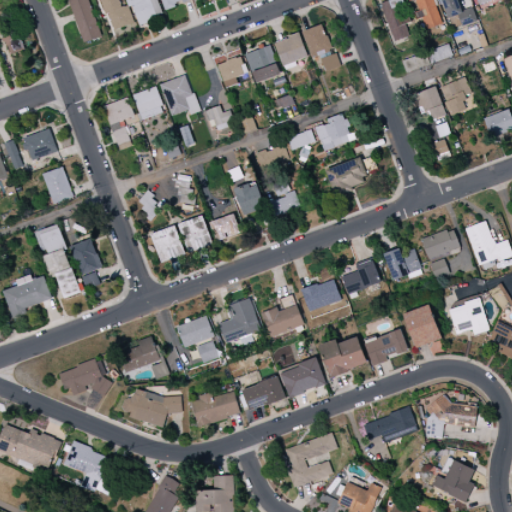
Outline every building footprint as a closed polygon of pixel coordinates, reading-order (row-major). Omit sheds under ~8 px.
[(67,0),(81,43),(100,38),(88,0),(67,0)] [(128,5),(119,8),(116,0),(100,0),(110,32),(134,25),(128,5)] [(156,0),(133,0),(130,1),(138,25),(163,16),(156,0)] [(160,0),(163,10),(189,1),(189,0),(160,0)] [(393,42),(408,36),(404,24),(411,22),(402,0),(390,0),(380,4),(393,42)] [(415,1),(418,12),(423,30),(440,26),(433,0),(408,0),(409,2),(415,1)] [(440,0),(450,29),(476,21),(472,7),(459,11),(455,0),(440,0)] [(303,31),(310,60),(331,55),(324,26),(303,31)] [(275,42),(282,67),(307,60),(300,35),(275,42)] [(452,56),(448,44),(427,53),(431,64),(452,56)] [(255,84),(280,76),(270,46),(245,54),(255,84)] [(321,59),(324,72),(340,68),(336,55),(321,59)] [(401,62),(405,74),(424,67),(420,55),(401,62)] [(509,85),(511,84),(511,55),(503,58),(509,85)] [(238,84),(236,78),(247,74),(242,56),(217,64),(225,88),(238,84)] [(160,84),(170,117),(188,111),(190,115),(199,113),(187,76),(160,84)] [(448,116),(474,108),(466,79),(439,87),(448,116)] [(141,121),(165,112),(156,87),(132,96),(141,121)] [(420,115),(429,112),(431,121),(445,116),(436,87),(413,94),(420,115)] [(276,110),(294,105),(291,96),(274,100),(276,110)] [(121,127),(119,121),(133,118),(128,99),(104,106),(110,130),(121,127)] [(206,111),(213,133),(227,128),(219,106),(206,111)] [(484,119),(491,138),(511,130),(511,118),(509,110),(484,119)] [(315,128),(322,151),(354,141),(345,113),(327,119),(328,124),(315,128)] [(186,148),(194,145),(188,126),(179,129),(186,148)] [(112,132),(119,151),(132,146),(125,127),(112,132)] [(31,162),(57,152),(49,129),(22,139),(31,162)] [(291,151),(313,142),(309,131),(287,140),(291,151)] [(21,167),(13,142),(5,144),(13,170),(21,167)] [(289,165),(284,146),(256,153),(261,172),(289,165)] [(0,180),(8,178),(0,156),(0,180)] [(325,170),(332,194),(379,180),(371,156),(325,170)] [(42,174),(52,205),(73,198),(63,168),(42,174)] [(264,208),(256,182),(234,189),(242,215),(264,208)] [(300,211),(296,192),(283,194),(284,199),(267,202),(271,217),(300,211)] [(210,223),(217,242),(240,234),(234,214),(210,223)] [(188,254),(212,245),(202,216),(178,225),(188,254)] [(466,228),(479,271),(491,268),(490,264),(511,256),(511,254),(507,240),(493,245),(486,222),(466,228)] [(34,233),(40,251),(45,249),(60,300),(79,294),(58,225),(34,233)] [(151,233),(158,262),(183,257),(177,227),(151,233)] [(428,260),(460,247),(452,228),(420,241),(428,260)] [(70,247),(85,290),(100,285),(94,271),(101,268),(91,239),(70,247)] [(383,255),(393,281),(421,271),(413,249),(403,253),(401,248),(383,255)] [(434,279),(449,275),(444,259),(430,264),(434,279)] [(341,277),(347,296),(381,285),(373,260),(355,266),(357,272),(341,277)] [(10,315),(52,303),(45,278),(3,290),(10,315)] [(308,312),(341,302),(334,280),(301,290),(308,312)] [(280,308),(262,313),(268,337),(303,328),(294,295),(277,300),(280,308)] [(218,324),(224,343),(260,332),(250,299),(227,306),(232,320),(218,324)] [(473,335),(488,331),(480,300),(448,308),(455,334),(471,330),(473,335)] [(442,339),(429,305),(403,315),(415,349),(442,339)] [(176,327),(184,348),(214,337),(206,316),(176,327)] [(386,357),(407,352),(402,332),(364,341),(371,367),(387,362),(386,357)] [(139,347),(119,353),(125,372),(159,363),(152,337),(137,341),(139,347)] [(318,346),(330,378),(367,365),(357,337),(338,344),(336,340),(318,346)] [(201,363),(218,358),(212,342),(196,347),(201,363)] [(59,373),(65,391),(70,389),(72,395),(92,388),(94,395),(111,390),(100,359),(59,373)] [(288,398),(325,387),(317,360),(280,371),(288,398)] [(285,398),(278,377),(242,390),(249,412),(285,398)] [(168,412),(180,415),(183,400),(134,390),(132,400),(125,399),(121,417),(164,426),(168,412)] [(211,395),(191,399),(197,426),(239,416),(234,392),(212,397),(211,395)] [(477,406),(429,401),(425,437),(441,439),(443,424),(474,428),(477,406)] [(383,444),(418,432),(410,408),(363,424),(369,441),(381,437),(383,444)] [(0,453),(50,470),(60,440),(30,431),(29,434),(4,425),(0,438),(0,453)] [(285,449),(291,468),(287,469),(293,488),(332,476),(328,462),(308,468),(306,461),(337,451),(332,434),(285,449)] [(86,474),(81,487),(99,493),(112,457),(72,443),(64,466),(86,474)] [(474,470),(453,461),(445,479),(436,476),(431,488),(466,503),(474,484),(469,482),(474,470)] [(145,511),(169,511),(183,487),(165,477),(145,511)] [(232,511),(232,477),(213,477),(213,490),(195,491),(195,511),(232,511)] [(370,511),(380,488),(370,484),(367,491),(347,483),(338,505),(349,509),(348,511),(370,511)]
